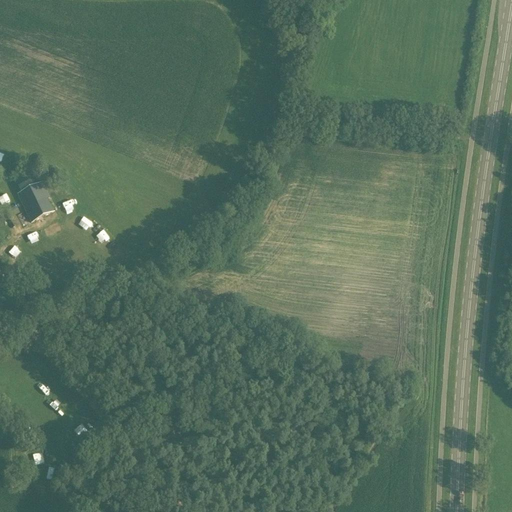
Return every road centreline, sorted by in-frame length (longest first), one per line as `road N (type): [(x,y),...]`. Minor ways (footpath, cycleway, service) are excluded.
road 1 (track): [(44,346),(130,288),(209,258),(236,233),(283,128),(297,121),(454,140)]
road 2 (primary): [(456,511),(472,272),(511,7)]
road 3 (track): [(182,511),(44,346),(0,336)]
